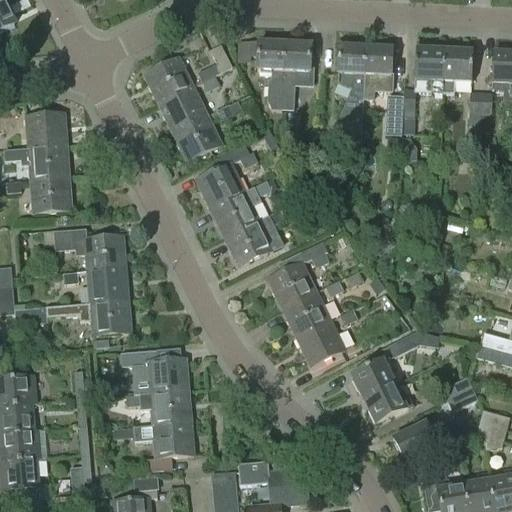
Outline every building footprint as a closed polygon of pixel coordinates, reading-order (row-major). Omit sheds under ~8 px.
[(0,0),(0,36),(14,29),(0,0)] [(239,46),(238,67),(251,67),(251,61),(257,61),(256,74),(271,75),(270,99),(283,100),(285,48),(258,46),(258,47),(239,46)] [(283,100),(282,114),(294,115),(295,87),(313,87),(314,62),(310,62),(311,49),(285,48),(283,100)] [(216,68),(196,77),(201,87),(214,81),(232,73),(220,50),(209,55),(216,68)] [(352,94),(331,142),(360,155),(362,117),(366,52),(339,50),(338,78),(337,88),(352,94)] [(366,52),(362,117),(379,118),(380,104),(375,104),(376,80),(391,81),(392,53),(366,52)] [(402,143),(401,157),(411,158),(413,121),(414,122),(416,97),(443,98),(445,55),(416,54),(415,95),(404,94),(404,103),(403,121),(402,143)] [(445,55),(443,98),(455,98),(455,87),(471,87),(473,57),(445,55)] [(511,58),(493,58),(492,88),(509,89),(509,103),(511,102),(511,58)] [(178,62),(144,79),(158,109),(192,92),(178,62)] [(214,81),(201,87),(206,97),(218,90),(214,81)] [(192,92),(158,109),(172,137),(206,120),(192,92)] [(470,97),(469,118),(481,119),(482,98),(470,97)] [(482,98),(481,119),(492,119),(493,99),(482,98)] [(388,102),(386,142),(390,142),(402,143),(403,121),(404,103),(388,102)] [(228,110),(215,116),(220,126),(232,119),(228,110)] [(63,118),(25,121),(28,154),(66,151),(63,118)] [(206,120),(172,137),(186,166),(220,149),(206,120)] [(28,154),(2,156),(3,166),(20,165),(20,171),(29,170),(30,186),(68,183),(66,151),(28,154)] [(251,157),(239,163),(244,173),(256,167),(251,157)] [(334,166),(324,186),(335,192),(346,172),(334,166)] [(229,167),(195,184),(210,213),(244,197),(229,167)] [(68,183),(30,186),(32,218),(70,215),(68,183)] [(18,185),(3,185),(4,196),(18,195),(18,185)] [(253,192),(244,197),(210,213),(224,243),(258,226),(250,210),(259,206),(257,202),(270,196),(266,186),(253,192)] [(280,215),(267,221),(272,230),(284,224),(280,215)] [(258,226),(224,243),(238,272),(272,255),(258,226)] [(84,246),(59,248),(60,259),(85,257),(87,277),(125,274),(122,241),(84,244),(84,246)] [(324,256),(320,247),(299,257),(304,266),(310,264),(322,258),(324,256)] [(322,258),(310,264),(314,273),(327,267),(322,258)] [(300,268),(266,285),(280,314),(314,297),(300,268)] [(10,272),(0,272),(0,290),(11,290),(10,272)] [(125,274),(87,277),(90,308),(128,305),(125,274)] [(336,286),(324,292),(329,302),(341,296),(336,286)] [(11,290),(0,290),(0,304),(12,304),(11,290)] [(314,297),(280,314),(295,343),(329,326),(314,297)] [(14,316),(13,315),(12,304),(0,304),(0,320),(14,319),(14,316)] [(130,338),(128,305),(90,308),(60,311),(61,322),(78,320),(79,327),(91,326),(92,341),(130,338)] [(42,313),(14,316),(14,319),(15,330),(43,328),(43,323),(47,323),(46,313),(42,313)] [(351,315),(338,321),(343,331),(355,324),(351,315)] [(329,326),(295,343),(309,371),(343,355),(329,326)] [(417,336),(388,350),(394,361),(422,347),(417,336)] [(482,338),(478,350),(511,359),(511,346),(494,341),(482,338)] [(511,359),(478,350),(475,362),(487,365),(511,372),(511,359)] [(146,356),(120,358),(121,370),(143,368),(144,384),(148,384),(149,398),(124,400),(124,402),(187,396),(184,364),(147,367),(146,356)] [(388,362),(350,381),(362,405),(395,389),(388,376),(393,373),(388,362)] [(81,376),(73,377),(76,405),(83,404),(81,376)] [(33,379),(0,382),(0,410),(31,408),(35,408),(33,379)] [(466,382),(441,394),(446,405),(471,393),(466,382)] [(395,389),(362,405),(374,430),(412,411),(407,400),(401,403),(395,389)] [(471,393),(446,405),(452,417),(477,404),(471,393)] [(187,396),(124,402),(124,411),(138,410),(138,415),(151,414),(152,431),(190,428),(187,396)] [(83,404),(76,405),(78,432),(86,431),(83,404)] [(31,408),(0,410),(0,438),(34,436),(31,408)] [(482,415),(479,428),(506,435),(509,423),(482,415)] [(430,425),(392,443),(404,469),(442,450),(445,431),(440,421),(430,426),(430,425)] [(190,428),(152,431),(155,464),(193,461),(190,428)] [(475,439),(483,441),(502,447),(506,435),(479,428),(475,439)] [(86,431),(78,432),(80,459),(88,458),(86,431)] [(34,436),(0,438),(0,465),(36,462),(36,463),(40,462),(37,435),(34,436)] [(502,447),(483,441),(485,455),(501,452),(502,447)] [(81,472),(69,473),(71,496),(83,495),(82,482),(90,481),(88,458),(80,459),(81,472)] [(36,462),(0,465),(0,491),(0,494),(14,493),(15,505),(39,503),(36,463),(36,462)] [(268,477),(267,466),(241,468),(243,490),(250,489),(254,488),(254,489),(261,488),(269,487),(269,488),(272,487),(272,488),(273,488),(274,502),(273,502),(274,504),(288,503),(289,509),(290,509),(290,508),(297,508),(296,502),(302,502),(302,501),(306,501),(305,492),(306,492),(305,484),(304,484),(304,480),(300,480),(300,479),(283,481),(282,476),(274,477),(274,476),(268,477)] [(489,479),(494,511),(511,511),(511,474),(503,476),(505,482),(490,485),(489,479)] [(234,477),(210,479),(211,491),(235,489),(234,477)] [(478,487),(463,489),(467,511),(494,511),(489,479),(477,481),(478,487)] [(447,486),(423,490),(427,511),(467,511),(463,489),(448,492),(447,486)] [(235,489),(211,491),(212,503),(236,501),(235,489)] [(140,504),(110,506),(110,511),(148,511),(148,504),(156,503),(155,495),(139,496),(140,504)] [(236,511),(236,501),(212,503),(212,511),(236,511)]
